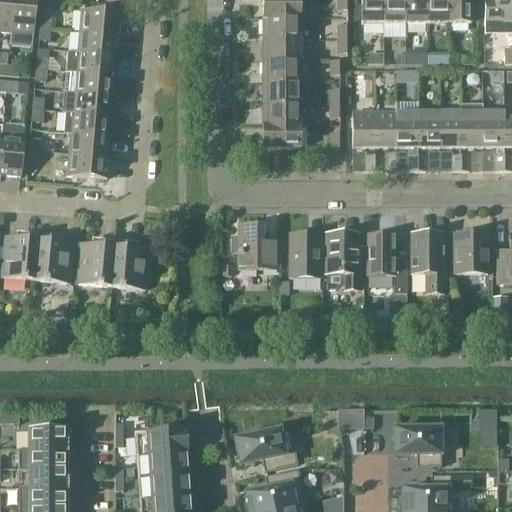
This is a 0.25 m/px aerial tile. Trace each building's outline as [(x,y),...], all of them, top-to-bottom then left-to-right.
[(0,0),(0,33),(11,34),(13,0),(0,0)] [(13,0),(11,34),(10,47),(32,49),(34,36),(36,6),(36,0),(23,0),(20,0),(13,0)] [(300,20),(300,19),(299,0),(263,0),(263,20),(300,20)] [(347,13),(347,0),(337,0),(338,13),(347,13)] [(361,0),(361,25),(385,25),(384,0),(361,0)] [(384,0),(385,25),(402,25),(406,25),(406,0),(384,0)] [(406,0),(406,25),(427,25),(427,0),(406,0)] [(427,0),(427,25),(449,25),(448,0),(427,0)] [(448,0),(449,25),(471,25),(470,0),(448,0)] [(511,0),(484,0),(485,36),(486,36),(486,33),(511,33),(511,0)] [(80,34),(115,37),(116,28),(121,28),(122,15),(82,11),(80,34)] [(52,18),(41,17),(40,30),(51,31),(52,18)] [(313,20),(300,20),(263,20),(263,41),(300,41),(313,42),(313,20)] [(347,26),(337,26),(337,42),(347,42),(347,26)] [(39,41),(50,42),(51,31),(40,30),(39,41)] [(78,54),(113,57),(115,37),(80,34),(78,54)] [(300,41),(263,41),(263,63),(300,63),(300,41)] [(337,56),(347,56),(347,42),(337,42),(337,56)] [(49,51),(38,50),(36,71),(47,72),(49,51)] [(68,53),(66,73),(112,77),(113,57),(78,54),(68,53)] [(308,63),(300,63),(263,63),(263,84),(308,85),(308,63)] [(339,63),(330,63),(329,77),(339,77),(339,63)] [(8,67),(7,77),(18,78),(19,68),(8,67)] [(35,82),(46,83),(47,72),(36,71),(35,82)] [(66,73),(65,94),(110,98),(112,77),(66,73)] [(6,83),(5,95),(18,96),(19,84),(6,83)] [(308,85),(263,84),(263,106),(308,106),(308,85)] [(339,91),(329,91),(329,106),(339,106),(339,91)] [(65,94),(63,115),(66,115),(108,118),(110,98),(65,94)] [(44,99),(34,98),(32,112),(43,113),(44,99)] [(418,158),(418,150),(418,114),(417,104),(396,104),(396,114),(397,150),(409,150),(409,174),(418,174),(418,158)] [(308,106),(263,106),(263,127),(300,127),(308,127),(308,106)] [(329,121),(339,121),(339,106),(329,106),(329,121)] [(483,114),(483,106),(460,106),(460,114),(460,150),(483,150),(483,114)] [(31,122),(42,123),(43,113),(32,112),(31,122)] [(375,150),(375,114),(352,115),(352,150),(375,150)] [(375,114),(375,150),(397,150),(396,114),(375,114)] [(418,114),(418,150),(440,150),(439,114),(418,114)] [(460,150),(460,114),(439,114),(440,150),(460,150)] [(504,114),(483,114),(483,150),(495,150),(495,158),(504,158),(504,150),(504,114)] [(66,115),(64,135),(71,135),(106,138),(108,118),(66,115)] [(3,124),(0,153),(0,172),(8,173),(8,178),(21,179),(26,126),(3,124)] [(300,127),(263,127),(263,150),(300,150),(300,127)] [(69,156),(104,159),(106,138),(71,135),(69,156)] [(330,149),(340,149),(340,135),(330,135),(330,149)] [(41,140),(30,139),(29,153),(40,154),(41,140)] [(28,163),(39,164),(40,154),(29,153),(28,163)] [(104,159),(69,156),(67,177),(107,181),(108,167),(103,167),(104,159)] [(376,174),(375,158),(366,158),(366,174),(376,174)] [(418,158),(418,174),(426,174),(426,158),(418,158)] [(461,174),(461,158),(452,158),(452,174),(461,174)] [(461,158),(461,174),(469,174),(469,158),(461,158)] [(504,174),(504,158),(495,158),(495,174),(504,174)] [(278,271),(278,244),(262,244),(262,228),(239,228),(238,271),(278,271)] [(37,282),(41,235),(26,234),(25,240),(5,238),(1,279),(37,282)] [(41,235),(37,282),(70,285),(73,244),(53,242),(53,236),(41,235)] [(511,235),(510,236),(510,257),(496,257),(496,286),(511,286),(511,235)] [(321,280),(321,241),(309,240),(309,236),(289,236),(289,280),(321,280)] [(326,276),(327,276),(327,291),(335,291),(338,288),(345,288),(345,292),(359,292),(359,264),(358,264),(358,236),(327,236),(326,276)] [(407,263),(395,263),(395,236),(367,236),(367,278),(394,278),(394,296),(407,296),(407,263)] [(445,296),(445,275),(443,275),(443,236),(411,236),(411,276),(426,276),(426,296),(445,296)] [(455,275),(488,275),(488,236),(455,236),(455,275)] [(112,289),(116,242),(102,241),(101,247),(81,245),(77,286),(112,289)] [(116,242),(112,289),(145,292),(149,251),(129,249),(129,243),(116,242)] [(506,299),(493,299),(493,323),(506,323),(506,299)] [(495,414),(479,414),(479,430),(496,430),(495,414)] [(114,426),(115,438),(123,438),(122,426),(114,426)] [(441,469),(441,430),(426,430),(426,428),(408,428),(408,430),(393,431),(394,457),(417,457),(417,469),(441,469)] [(264,474),(297,467),(289,429),(266,434),(265,432),(247,436),(248,438),(234,441),(239,467),(262,462),(264,474)] [(28,432),(28,451),(28,452),(66,452),(66,432),(28,432)] [(135,436),(138,480),(188,476),(185,433),(135,436)] [(123,450),(123,438),(115,438),(115,450),(123,450)] [(66,471),(66,452),(28,452),(28,451),(18,451),(18,472),(28,472),(28,471),(66,471)] [(508,461),(499,461),(499,472),(508,472),(508,461)] [(115,470),(115,482),(123,482),(123,470),(115,470)] [(66,490),(66,471),(28,471),(28,472),(28,490),(66,490)] [(278,511),(305,507),(298,472),(265,479),(267,491),(245,495),(247,506),(245,506),(246,511),(278,511)] [(190,511),(188,476),(138,480),(139,511),(190,511)] [(472,491),(472,478),(431,478),(431,490),(402,491),(402,500),(400,500),(399,511),(448,511),(448,491),(472,491)] [(123,494),(123,482),(115,482),(115,494),(123,494)] [(66,509),(66,490),(28,490),(18,490),(18,510),(66,509)] [(329,502),(331,511),(343,511),(343,499),(329,502)]
